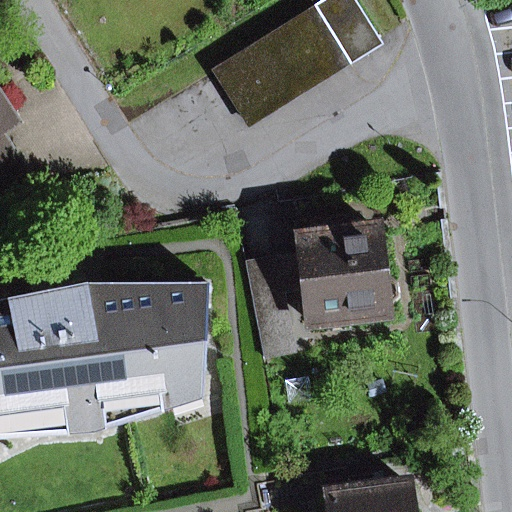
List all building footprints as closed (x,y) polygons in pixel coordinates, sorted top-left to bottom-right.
[(351,0),(328,0),(319,6),(316,8),(348,58),(377,40),(351,0)] [(290,24),(321,75),(348,58),(316,8),(290,24)] [(265,40),(297,90),(321,75),(290,24),(265,40)] [(240,55),(273,106),(297,90),(265,40),(240,55)] [(214,72),(246,122),(273,106),(240,55),(214,72)] [(0,190),(23,175),(0,139),(0,129),(13,121),(0,102),(0,190)] [(384,279),(378,229),(299,238),(301,252),(305,288),(310,323),(388,313),(387,307),(398,298),(397,285),(384,279)] [(285,293),(305,288),(301,252),(278,257),(285,293)] [(260,331),(291,325),(285,293),(278,257),(247,263),(260,331)] [(166,389),(205,377),(209,284),(100,285),(84,285),(0,301),(0,414),(2,413),(15,440),(92,435),(172,410),(166,389)] [(265,359),(296,353),(291,325),(260,331),(265,359)] [(166,389),(172,410),(204,400),(205,377),(166,389)] [(0,440),(15,440),(2,413),(0,414),(0,440)] [(412,511),(408,483),(375,487),(373,474),(349,478),(351,490),(328,494),(330,511),(412,511)]
